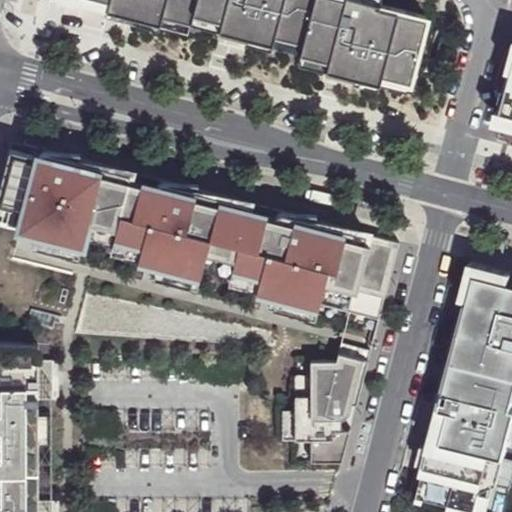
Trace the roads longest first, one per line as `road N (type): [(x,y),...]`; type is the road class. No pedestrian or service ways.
road 1 (residential): [(0,81),(447,194)]
road 2 (residential): [(367,511),(447,194)]
